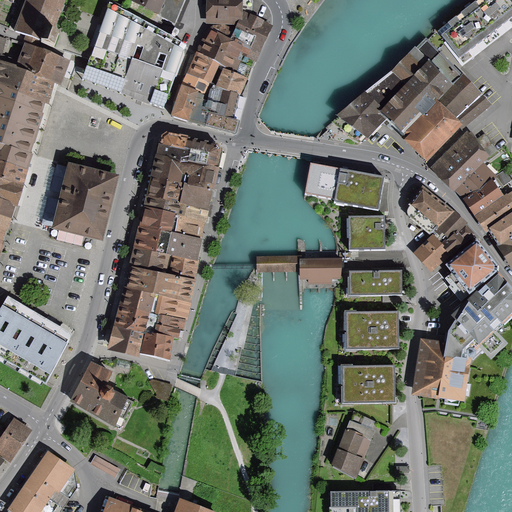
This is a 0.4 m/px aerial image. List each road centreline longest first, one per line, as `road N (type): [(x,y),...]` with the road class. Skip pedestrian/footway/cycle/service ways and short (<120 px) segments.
road 1 (residential): [(405,170),(397,204),(421,293),(409,386),(419,511)]
road 2 (residential): [(44,425),(89,333),(139,137),(157,124)]
road 3 (residential): [(511,275),(454,200),(405,170)]
road 4 (residential): [(241,136),(281,28),(274,0)]
road 5 (residential): [(200,0),(164,123)]
